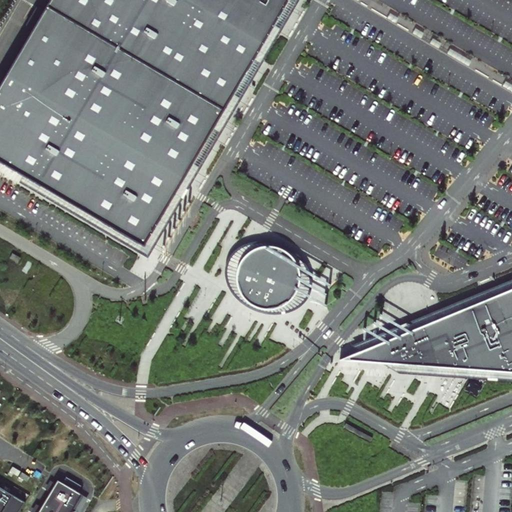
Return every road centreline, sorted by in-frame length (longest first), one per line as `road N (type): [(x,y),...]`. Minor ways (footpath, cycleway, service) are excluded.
road 1 (primary): [(326,328),(266,371),(139,393),(96,382),(31,346)]
road 2 (unclassified): [(511,423),(338,492),(288,473)]
road 3 (unclassified): [(293,416),(337,402),(427,447),(511,413)]
road 4 (primary): [(200,432),(151,431),(0,333)]
road 5 (primary): [(0,348),(113,434),(139,462),(153,495)]
road 6 (residential): [(230,155),(322,0)]
road 7 (residential): [(321,364),(392,280),(456,279)]
road 8 (unclassified): [(144,287),(0,202)]
road 9 (unclassified): [(326,328),(262,411),(230,428)]
road 10 (residential): [(269,218),(237,204),(217,208),(174,277)]
road 11 (residential): [(158,270),(230,155)]
